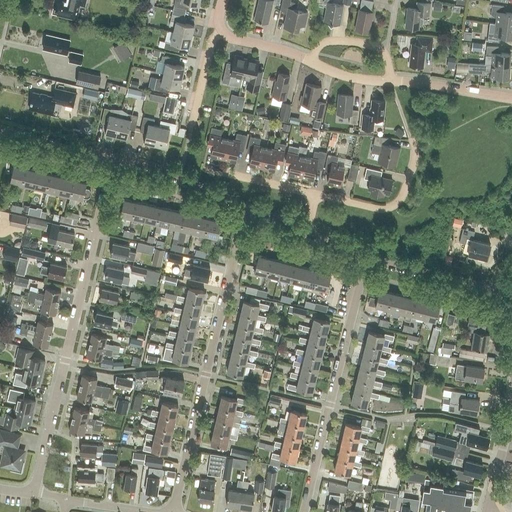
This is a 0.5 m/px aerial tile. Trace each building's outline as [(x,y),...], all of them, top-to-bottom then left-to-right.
[(66,0),(65,0),(54,0),(52,13),(82,20),(76,18),(79,4),(84,5),(85,0),(66,0)] [(199,6),(200,0),(175,0),(174,6),(187,9),(188,3),(199,6)] [(279,5),(280,0),(259,0),(255,20),(260,21),(268,23),(273,4),(279,5)] [(305,26),(308,13),(294,10),(295,3),(290,2),(290,0),(282,0),(280,10),(288,11),(284,27),(298,31),(300,25),(305,26)] [(340,24),(344,5),(332,3),(329,0),(324,0),(323,2),(324,5),(327,7),(324,21),(327,22),(329,25),(331,23),(332,23),(334,22),(333,22),(335,21),(335,20),(337,21),(336,23),(340,24)] [(371,12),(372,8),(374,1),(367,0),(361,0),(360,6),(360,10),(359,10),(355,29),(369,32),(373,12),(371,12)] [(430,16),(431,4),(416,2),(416,9),(408,8),(405,27),(419,29),(419,26),(420,26),(421,26),(423,24),(423,20),(421,18),(420,18),(420,15),(430,16)] [(441,11),(442,3),(434,2),(433,10),(441,11)] [(495,23),(511,25),(511,13),(503,12),(504,6),(492,5),(491,14),(495,18),(496,18),(495,23)] [(194,26),(183,23),(185,17),(172,14),(169,25),(175,26),(173,32),(192,36),(194,26)] [(511,37),(511,25),(495,23),(494,29),(489,31),(487,40),(499,42),(500,36),(511,37)] [(177,51),(178,45),(189,47),(192,36),(173,32),(171,43),(166,41),(164,48),(177,51)] [(471,33),(463,32),(462,40),(470,41),(471,33)] [(83,55),(67,51),(70,40),(47,35),(43,49),(67,55),(71,56),(69,62),(81,65),(83,55)] [(431,52),(433,38),(417,36),(416,45),(412,44),(409,66),(423,67),(425,51),(431,52)] [(112,49),(120,63),(133,55),(124,41),(112,49)] [(482,51),(483,43),(473,43),(472,50),(482,51)] [(491,65),(510,66),(511,54),(498,53),(499,47),(487,46),(486,56),(491,59),(491,64),(491,65)] [(185,67),(176,65),(177,59),(162,55),(159,67),(165,69),(164,74),(182,78),(185,67)] [(242,79),(247,58),(235,56),(232,70),(225,69),(222,82),(240,87),(242,79)] [(455,68),(456,58),(448,57),(447,68),(455,68)] [(247,58),(242,79),(250,80),(248,88),(259,91),(263,72),(257,70),(259,61),(247,58)] [(491,65),(491,64),(485,64),(485,65),(468,63),(468,72),(485,74),(485,71),(491,71),(490,76),(509,78),(510,66),(491,65)] [(98,89),(101,76),(79,71),(76,84),(98,89)] [(167,92),(168,86),(179,89),(182,78),(164,74),(162,79),(157,78),(154,89),(167,92)] [(288,84),(290,76),(279,74),(277,82),(276,81),(272,96),(286,99),(289,85),(288,84)] [(318,101),(322,87),(306,83),(303,96),(302,96),(300,104),(311,106),(310,114),(323,118),(326,103),(318,101)] [(73,107),(76,93),(55,88),(53,97),(33,92),(29,109),(52,115),(53,109),(60,110),(62,105),(73,107)] [(127,95),(141,99),(143,91),(129,88),(127,94),(127,95)] [(97,101),(99,92),(85,89),(83,97),(97,101)] [(357,124),(358,110),(352,110),(353,96),(338,94),(336,114),(350,115),(349,123),(357,124)] [(176,107),(178,99),(167,96),(163,111),(174,114),(175,106),(176,107)] [(383,120),(385,101),(372,100),(370,115),(363,114),(361,129),(373,130),(375,119),(383,120)] [(237,103),(235,110),(242,111),(244,104),(237,103)] [(287,121),(291,104),(283,103),(279,119),(287,121)] [(116,135),(122,110),(111,109),(105,108),(102,121),(108,122),(105,132),(105,133),(116,135)] [(122,110),(116,135),(127,138),(127,137),(129,127),(135,129),(138,116),(127,113),(122,110)] [(144,117),(141,130),(147,131),(144,142),(155,145),(159,126),(154,125),(155,120),(144,117)] [(159,126),(155,145),(166,147),(169,132),(174,134),(174,133),(176,125),(161,121),(159,126)] [(222,130),(212,128),(208,145),(213,146),(211,156),(223,159),(228,139),(220,137),(222,130)] [(228,139),(223,159),(235,161),(238,148),(244,149),(247,136),(237,134),(235,141),(228,139)] [(396,165),(400,148),(388,145),(390,138),(375,136),(375,137),(371,152),(380,154),(378,161),(396,165)] [(265,155),(266,148),(259,146),(261,139),(250,137),(247,150),(253,151),(250,165),(262,168),(265,155)] [(262,168),(274,170),(276,161),(282,162),(286,145),(276,143),(274,150),(266,148),(265,155),(262,168)] [(289,146),(285,163),(291,164),(289,174),(301,177),(305,157),(307,148),(299,146),(299,148),(289,146)] [(305,157),(301,177),(313,179),(316,166),(323,167),(327,153),(319,151),(319,153),(314,152),(313,159),(305,157)] [(340,186),(345,166),(337,164),(338,157),(328,154),(325,168),(331,169),(327,183),(340,186)] [(355,182),(359,166),(351,164),(347,180),(355,182)] [(22,185),(26,168),(14,165),(10,182),(22,185)] [(34,188),(38,171),(26,168),(22,185),(34,188)] [(389,194),(392,180),(381,177),(382,171),(366,168),(364,179),(370,180),(368,190),(371,191),(371,193),(383,196),(384,193),(389,194)] [(46,190),(50,174),(38,171),(34,188),(46,190)] [(58,193),(62,177),(50,174),(46,190),(58,193)] [(70,196),(74,180),(62,177),(58,193),(70,196)] [(70,196),(69,203),(71,203),(71,204),(72,204),(73,202),(75,203),(76,197),(83,199),(83,197),(88,198),(90,196),(91,192),(90,189),(86,188),(87,183),(74,180),(70,196)] [(132,218),(136,202),(124,199),(120,215),(132,218)] [(144,221),(148,204),(136,202),(132,218),(144,221)] [(156,224),(160,207),(148,204),(144,221),(156,224)] [(169,227),(172,210),(160,207),(156,224),(169,227)] [(181,229),(184,213),(172,210),(169,227),(176,228),(181,229)] [(66,217),(64,223),(76,226),(79,214),(68,212),(67,217),(66,217)] [(193,232),(197,216),(184,213),(181,229),(178,239),(178,242),(184,243),(186,231),(193,232)] [(27,225),(28,218),(27,218),(27,217),(12,214),(9,225),(25,228),(26,224),(27,225)] [(204,239),(209,218),(197,216),(193,232),(200,234),(199,238),(204,239)] [(209,218),(204,239),(208,240),(209,236),(217,238),(221,221),(209,218)] [(49,230),(51,223),(36,219),(34,227),(49,230)] [(462,221),(454,219),(452,226),(460,228),(462,221)] [(51,225),(48,241),(72,246),(75,234),(59,230),(60,227),(51,225)] [(486,259),(490,244),(473,240),(475,231),(463,228),(460,242),(471,245),(468,254),(478,257),(478,259),(485,260),(485,258),(486,259)] [(175,251),(177,245),(178,239),(173,237),(170,250),(175,251)] [(134,261),(136,253),(128,251),(129,247),(113,243),(110,255),(126,259),(127,259),(134,261)] [(152,255),(154,246),(138,243),(136,251),(152,255)] [(17,262),(20,249),(6,245),(3,258),(17,262)] [(44,261),(46,253),(23,247),(21,255),(44,261)] [(197,255),(207,257),(208,250),(198,248),(197,255)] [(181,264),(183,256),(170,252),(167,261),(181,264)] [(224,263),(226,255),(213,252),(211,259),(224,263)] [(267,275),(271,259),(258,256),(254,272),(267,275)] [(279,278),(283,262),(271,259),(267,275),(279,278)] [(291,281),(295,265),(283,262),(279,278),(291,281)] [(64,279),(67,267),(51,263),(49,269),(42,267),(40,273),(48,275),(64,279)] [(207,281),(210,268),(194,264),(192,271),(185,269),(184,275),(191,277),(207,281)] [(303,284),(307,268),(295,265),(291,281),(303,284)] [(17,266),(16,273),(24,275),(26,268),(17,266)] [(121,283),(121,282),(128,284),(130,278),(122,276),(124,270),(108,266),(105,279),(121,283)] [(146,276),(147,269),(133,266),(131,273),(146,276)] [(315,287),(319,271),(307,268),(303,284),(315,287)] [(319,271),(315,287),(327,291),(331,274),(319,271)] [(176,286),(178,279),(162,275),(160,282),(176,286)] [(27,287),(29,280),(15,276),(13,284),(27,287)] [(261,297),(263,290),(247,286),(245,292),(256,295),(261,297)] [(44,299),(58,303),(61,291),(46,288),(45,294),(30,290),(28,295),(44,299)] [(186,300),(202,304),(205,292),(189,288),(187,297),(178,295),(176,300),(186,302),(186,300)] [(128,306),(130,299),(118,297),(119,292),(103,289),(100,299),(116,303),(128,306)] [(388,309),(392,293),(379,290),(375,306),(388,309)] [(20,311),(22,303),(20,303),(22,296),(11,293),(8,303),(7,308),(20,311)] [(400,312),(404,296),(392,293),(388,309),(400,312)] [(56,314),(58,303),(44,299),(28,295),(27,301),(42,305),(41,311),(56,314)] [(412,315),(416,299),(404,296),(400,312),(406,314),(404,319),(410,321),(412,315)] [(424,318),(428,302),(416,299),(412,315),(424,318)] [(199,315),(202,304),(186,300),(186,302),(184,309),(175,307),(174,312),(183,314),(183,312),(199,315)] [(257,317),(257,315),(259,308),(268,310),(269,305),(260,303),(259,305),(244,301),(241,313),(257,317)] [(311,302),(309,308),(314,310),(314,309),(326,312),(328,306),(311,302)] [(428,302),(424,318),(436,321),(440,305),(428,302)] [(294,307),(289,306),(288,313),(305,317),(307,310),(294,306),(294,307)] [(118,327),(119,321),(112,319),(113,316),(97,312),(95,324),(110,327),(111,325),(118,327)] [(196,327),(199,315),(183,312),(183,314),(181,321),(172,319),(171,324),(180,326),(181,324),(196,327)] [(135,322),(137,316),(123,313),(121,319),(135,322)] [(266,317),(257,315),(257,317),(241,313),(238,325),(254,328),(254,326),(256,319),(265,321),(266,317)] [(457,324),(459,317),(455,316),(448,314),(445,324),(452,326),(453,323),(457,324)] [(15,326),(17,318),(6,315),(4,323),(15,326)] [(311,330),(327,334),(330,322),(314,318),(312,328),(303,325),(302,330),(311,332),(311,330)] [(487,350),(489,334),(484,333),(486,321),(469,318),(468,325),(467,331),(474,332),(471,348),(487,350)] [(21,328),(51,335),(53,324),(39,320),(37,327),(33,326),(33,325),(30,324),(30,325),(22,323),(21,328)] [(194,339),(196,327),(181,324),(180,326),(178,333),(169,331),(168,335),(177,337),(178,335),(194,339)] [(263,328),(254,326),(254,328),(238,325),(235,336),(251,340),(252,338),(253,331),(262,333),(263,328)] [(48,347),(51,335),(21,328),(19,334),(35,338),(33,343),(48,347)] [(433,328),(431,335),(438,337),(440,329),(433,328)] [(324,346),(327,334),(311,330),(311,332),(309,339),(300,337),(299,342),(308,344),(308,342),(324,346)] [(382,347),(382,345),(384,338),(393,341),(394,336),(385,333),(384,335),(369,331),(366,343),(382,347)] [(90,345),(119,352),(120,346),(105,343),(107,337),(92,333),(90,345)] [(418,345),(420,337),(408,334),(406,342),(418,345)] [(191,351),(194,339),(178,335),(177,337),(176,344),(167,342),(166,347),(175,349),(175,347),(191,351)] [(261,340),(252,338),(251,340),(235,336),(233,348),(248,352),(249,350),(250,343),(260,345),(261,340)] [(141,349),(143,341),(131,338),(129,346),(141,349)] [(321,357),(324,346),(308,342),(308,344),(306,351),(297,349),(296,353),(305,356),(305,353),(321,357)] [(391,347),(382,345),(382,347),(366,343),(363,355),(379,359),(379,357),(381,350),(390,352),(391,347)] [(429,343),(427,351),(433,353),(435,345),(429,343)] [(437,355),(449,357),(450,355),(451,355),(452,349),(454,349),(455,345),(443,343),(442,347),(441,347),(441,348),(438,347),(437,355)] [(118,357),(119,352),(90,345),(87,356),(102,360),(103,354),(110,355),(110,356),(118,357)] [(24,368),(43,372),(45,360),(39,359),(40,358),(33,357),(35,351),(18,347),(15,361),(25,364),(24,368)] [(191,351),(175,347),(175,349),(166,347),(163,359),(172,361),(173,359),(188,363),(191,351)] [(258,352),(249,350),(248,352),(233,348),(230,360),(246,363),(246,361),(248,354),(257,356),(258,352)] [(129,355),(131,366),(141,365),(139,353),(129,355)] [(293,365),(302,367),(302,365),(318,369),(321,357),(305,353),(305,356),(303,363),(294,360),(293,365)] [(449,357),(437,355),(430,353),(428,364),(435,365),(436,363),(449,365),(451,357),(449,357)] [(157,364),(158,357),(147,355),(146,362),(157,364)] [(396,361),(379,357),(379,359),(363,355),(360,367),(376,371),(376,368),(378,362),(395,366),(396,361)] [(255,363),(246,361),(246,363),(230,360),(227,372),(243,375),(245,366),(254,368),(255,363)] [(466,366),(457,364),(455,378),(465,380),(465,379),(482,381),(484,368),(467,365),(466,366)] [(302,365),(302,367),(300,374),(291,372),(290,377),(299,379),(300,377),(315,381),(318,369),(302,365)] [(385,371),(376,368),(376,371),(360,367),(357,378),(373,382),(373,380),(375,373),(384,375),(385,371)] [(40,384),(43,372),(24,368),(23,374),(16,373),(13,384),(26,387),(27,381),(40,384)] [(158,379),(158,371),(146,371),(136,372),(136,377),(146,377),(146,379),(158,379)] [(95,390),(110,393),(111,388),(96,384),(97,378),(83,375),(80,386),(94,390),(95,390)] [(125,378),(116,376),(114,385),(130,389),(132,384),(134,384),(135,381),(133,380),(133,378),(125,376),(125,378)] [(167,378),(161,376),(159,384),(165,385),(163,391),(181,395),(184,381),(167,377),(167,378)] [(312,393),(315,381),(300,377),(299,379),(297,386),(288,384),(287,388),(296,391),(297,389),(312,393)] [(392,385),(373,380),(373,382),(357,378),(354,390),(370,394),(370,392),(372,385),(391,390),(392,385)] [(424,384),(415,383),(413,396),(422,398),(424,384)] [(108,399),(110,393),(95,390),(94,390),(80,386),(77,398),(92,401),(93,395),(101,397),(100,397),(108,399)] [(31,412),(33,413),(36,401),(23,398),(25,392),(10,389),(7,400),(16,402),(15,408),(31,412)] [(379,394),(370,392),(370,394),(354,390),(351,402),(367,406),(369,396),(378,399),(379,394)] [(465,393),(452,391),(448,411),(459,413),(460,411),(476,414),(479,400),(465,398),(465,393)] [(143,397),(136,395),(133,409),(140,410),(143,397)] [(235,412),(235,410),(237,403),(245,404),(246,400),(238,398),(237,400),(222,396),(219,408),(235,412)] [(279,405),(281,399),(270,396),(269,402),(269,405),(278,408),(279,405)] [(126,413),(129,401),(118,399),(116,410),(126,413)] [(160,414),(176,418),(178,406),(163,402),(160,412),(152,410),(151,414),(159,416),(160,414)] [(31,412),(15,408),(13,414),(6,413),(3,425),(19,429),(21,423),(30,425),(33,413),(31,412)] [(94,424),(102,426),(103,421),(88,417),(90,411),(75,408),(69,431),(84,434),(87,423),(94,424)] [(235,410),(235,412),(219,408),(216,420),(232,423),(232,421),(234,414),(242,416),(243,412),(238,410),(235,410)] [(288,422),(304,426),(307,414),(291,410),(289,420),(281,418),(280,422),(288,424),(288,422)] [(173,429),(176,418),(160,414),(159,416),(158,423),(150,421),(148,426),(157,428),(157,426),(173,429)] [(240,423),(232,421),(232,423),(216,420),(213,431),(229,435),(230,433),(231,426),(239,428),(240,423)] [(301,438),(304,426),(288,422),(288,424),(286,431),(278,429),(277,434),(285,436),(285,434),(301,438)] [(359,439),(359,437),(361,430),(369,432),(370,427),(362,425),(361,427),(346,423),(343,435),(359,439)] [(454,449),(468,453),(470,445),(487,449),(490,438),(468,432),(469,426),(458,423),(456,430),(462,431),(459,441),(457,441),(454,449)] [(170,441),(173,429),(157,426),(157,428),(155,435),(147,433),(146,438),(154,440),(154,437),(170,441)] [(22,472),(24,461),(22,460),(24,451),(11,448),(15,433),(0,429),(0,452),(4,454),(1,465),(11,467),(10,470),(22,472)] [(238,435),(230,433),(229,435),(213,431),(211,443),(226,447),(229,438),(237,440),(238,435)] [(299,449),(301,438),(285,434),(285,436),(283,443),(275,441),(274,446),(282,448),(283,446),(299,449)] [(437,436),(430,434),(428,444),(454,451),(454,449),(457,441),(457,439),(438,434),(437,436)] [(367,439),(359,437),(359,439),(343,435),(340,447),(356,451),(356,449),(358,442),(366,444),(367,439)] [(167,453),(170,441),(154,437),(154,440),(152,447),(144,445),(143,449),(151,451),(152,450),(167,453)] [(454,451),(428,444),(416,440),(413,449),(432,454),(432,456),(451,461),(454,451)] [(103,452),(103,445),(97,445),(82,444),(81,455),(96,456),(96,451),(103,452)] [(296,461),(299,449),(283,446),(282,448),(281,455),(272,453),(271,457),(269,464),(280,466),(281,460),(280,459),(280,458),(296,461)] [(364,451),(356,449),(356,451),(340,447),(337,459),(353,462),(354,460),(355,453),(363,455),(364,451)] [(252,460),(253,453),(231,448),(230,455),(252,460)] [(466,460),(468,453),(454,449),(454,451),(451,461),(451,463),(465,466),(463,471),(458,470),(457,474),(455,473),(454,477),(468,481),(471,479),(472,474),(480,476),(483,464),(466,460)] [(144,465),(145,454),(133,452),(132,463),(144,465)] [(107,465),(116,466),(117,454),(102,453),(101,465),(107,465)] [(223,465),(224,456),(210,454),(207,474),(220,476),(222,465),(223,465)] [(224,456),(223,465),(223,466),(224,467),(222,478),(230,479),(233,457),(224,456)] [(161,467),(162,459),(147,457),(145,465),(161,467)] [(362,462),(354,460),(353,462),(337,459),(334,471),(350,474),(352,465),(361,467),(362,462)] [(116,468),(116,466),(107,465),(106,481),(114,482),(115,468),(116,468)] [(137,475),(138,469),(132,468),(131,474),(126,473),(124,489),(135,490),(137,475)] [(162,479),(163,470),(149,468),(148,476),(145,492),(157,494),(159,479),(162,479)] [(103,488),(103,481),(104,474),(95,473),(95,470),(80,469),(79,481),(94,482),(94,487),(103,488)] [(177,483),(177,470),(169,470),(169,483),(177,483)] [(274,488),(276,472),(268,471),(265,487),(274,488)] [(469,511),(473,491),(443,486),(444,481),(425,478),(422,500),(428,501),(426,511),(469,511)] [(213,502),(214,491),(215,481),(201,479),(198,500),(213,502)] [(239,506),(243,481),(238,480),(237,488),(239,489),(239,491),(229,490),(226,504),(239,506)] [(262,493),(264,481),(256,480),(254,491),(262,493)] [(363,483),(354,481),(349,480),(347,488),(361,491),(363,483)] [(243,481),(239,506),(252,508),(254,494),(244,492),(244,490),(247,490),(248,482),(243,481)] [(346,492),(347,486),(329,482),(328,490),(346,492)] [(272,511),(275,511),(283,511),(285,506),(289,506),(291,490),(278,488),(277,496),(274,495),(272,511)] [(409,511),(410,503),(403,502),(405,491),(400,490),(398,497),(397,497),(395,509),(401,510),(400,511),(409,511)] [(395,509),(397,497),(398,494),(385,492),(384,499),(390,500),(389,508),(395,509)] [(339,505),(340,496),(330,494),(329,503),(328,503),(326,511),(338,511),(339,505)] [(361,511),(362,503),(356,502),(355,510),(349,509),(348,511),(363,511),(364,511),(361,511)]
